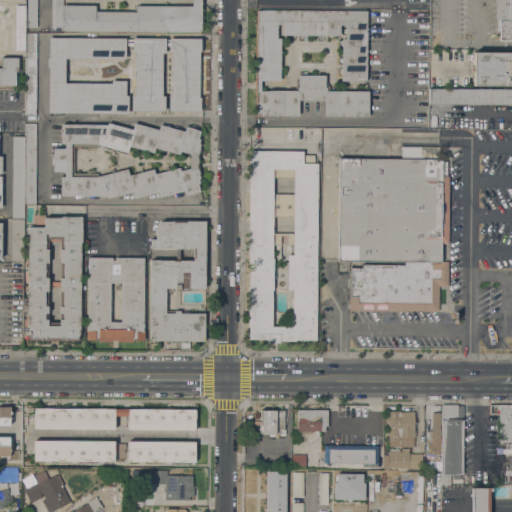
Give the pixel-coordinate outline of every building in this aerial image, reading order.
[(0,0),(0,68),(1,68),(2,57),(18,57),(18,71),(15,71),(15,85),(0,85),(0,0)] [(36,0),(36,27),(26,27),(26,0),(36,0)] [(136,11),(136,5),(192,6),(192,0),(201,0),(201,30),(198,30),(198,32),(62,31),(62,27),(51,27),(51,0),(62,0),(62,5),(95,5),(95,11),(136,11)] [(511,0),(511,40),(499,40),(500,21),(495,21),(495,0),(511,0)] [(15,50),(15,5),(25,5),(25,34),(25,51),(15,50)] [(341,81),(341,39),(345,39),(345,25),(339,25),(339,36),(282,35),(282,25),(277,25),(277,38),(280,38),(280,81),(260,81),(260,90),(297,91),(297,87),(298,87),(298,75),(325,75),(325,87),(326,87),(326,91),(368,91),(368,116),(324,116),(324,100),(298,100),(298,116),(254,116),(254,92),(254,79),(255,79),(255,24),(256,24),(256,10),(366,10),(366,81),(341,81)] [(25,34),(36,34),(35,115),(24,115),(25,51),(25,34)] [(125,38),(125,40),(132,40),(132,38),(165,38),(165,40),(169,40),(169,38),(201,38),(200,111),(168,110),(168,96),(171,96),(172,53),(169,53),(169,46),(165,46),(165,53),(162,53),(161,96),(164,96),(164,111),(131,110),(132,96),(135,96),(135,54),(132,54),(132,47),(125,47),(125,59),(65,58),(64,83),(111,83),(111,81),(125,81),(125,96),(127,96),(127,113),(62,113),(62,116),(49,115),(49,113),(48,113),(48,67),(47,67),(47,58),(48,58),(49,37),(125,38)] [(511,85),(505,85),(473,85),(474,52),(511,52),(511,85)] [(429,90),(511,90),(511,104),(428,104),(429,90)] [(24,123),(36,123),(35,204),(23,204),(24,137),(24,123)] [(131,192),(107,198),(106,196),(60,196),(60,177),(64,177),(64,172),(52,172),(53,148),(64,148),(64,145),(61,145),(61,124),(107,125),(108,123),(132,130),(134,123),(158,130),(160,124),(184,132),(185,126),(200,131),(198,138),(200,139),(198,143),(200,144),(199,148),(199,149),(197,156),(198,160),(198,162),(197,166),(199,174),(198,174),(200,178),(198,179),(199,183),(197,184),(199,192),(184,195),(183,191),(159,197),(158,192),(133,198),(131,192)] [(23,204),(23,218),(11,218),(12,137),(24,137),(23,204)] [(337,261),(338,158),(400,158),(401,146),(438,147),(438,159),(441,159),(441,162),(446,162),(446,176),(448,176),(448,244),(441,244),(441,262),(403,261),(337,261)] [(266,343),(266,339),(248,339),(248,326),(249,151),(302,151),(302,155),(314,155),(313,163),(317,163),(315,340),(295,340),(295,341),(279,341),(279,343),(266,343)] [(28,340),(28,334),(27,334),(27,311),(23,311),(23,304),(23,299),(26,299),(26,305),(27,305),(28,226),(44,227),(44,218),(60,218),(60,216),(82,217),(81,242),(80,242),(79,335),(79,341),(28,340)] [(23,220),(23,263),(11,263),(11,220),(23,220)] [(165,342),(165,341),(149,341),(150,260),(175,260),(175,248),(150,248),(150,239),(155,239),(155,229),(155,228),(156,226),(157,225),(158,223),(161,221),(171,221),(205,221),(204,288),(180,288),(180,290),(165,290),(165,313),(174,313),(174,311),(180,311),(180,313),(204,313),(204,341),(188,341),(188,342),(165,342)] [(118,342),(118,340),(112,340),(112,342),(97,342),(97,340),(86,340),(86,331),(87,331),(88,257),(111,257),(111,260),(115,260),(115,257),(143,258),(142,332),(144,332),(144,340),(132,340),(132,342),(118,342)] [(441,262),(447,262),(447,286),(438,286),(438,311),(349,310),(349,296),(350,268),(361,268),(361,264),(403,265),(403,261),(441,262)] [(511,442),(498,442),(499,414),(488,414),(488,404),(511,404),(511,447),(503,448),(502,443),(511,443),(511,442)] [(462,474),(450,474),(450,484),(441,484),(441,405),(457,405),(457,420),(463,420),(462,474)] [(0,406),(9,406),(9,425),(0,424),(0,406)] [(34,408),(195,410),(194,430),(127,429),(128,416),(114,416),(114,429),(34,428),(34,408)] [(324,431),(318,431),(318,432),(314,432),(314,431),(311,431),(311,434),(298,433),(298,431),(297,431),(297,409),(327,410),(327,427),(324,427),(324,431)] [(260,410),(284,410),(283,429),(285,429),(285,436),(279,436),(279,434),(278,434),(278,436),(274,436),(268,436),(268,434),(260,434),(260,433),(258,430),(258,427),(260,425),(260,410)] [(388,444),(388,411),(398,411),(398,412),(409,412),(409,411),(414,411),(414,430),(414,437),(413,437),(413,446),(420,446),(420,453),(412,453),(413,446),(399,446),(399,444),(388,444)] [(439,462),(425,462),(425,453),(427,453),(427,443),(425,443),(425,431),(431,431),(431,412),(440,412),(439,462)] [(0,436),(9,437),(9,456),(0,456),(0,436)] [(114,461),(33,461),(34,440),(114,441),(114,443),(125,444),(125,458),(114,458),(114,461)] [(194,442),(194,462),(127,461),(127,441),(194,442)] [(377,446),(377,464),(376,464),(376,467),(363,467),(363,463),(330,463),(330,466),(326,466),(326,463),(323,463),(323,445),(377,446)] [(388,467),(388,451),(408,451),(408,453),(422,453),(422,467),(388,467)] [(305,468),(291,468),(291,454),(305,455),(305,468)] [(0,468),(17,468),(17,472),(20,472),(20,480),(17,480),(17,482),(0,482),(0,468)] [(166,475),(193,475),(193,487),(194,487),(194,496),(189,496),(189,500),(164,500),(165,484),(152,484),(152,470),(166,470),(166,475)] [(37,482),(34,476),(43,471),(47,479),(56,474),(56,475),(58,474),(63,484),(61,485),(70,502),(49,511),(42,499),(45,498),(42,493),(40,494),(41,497),(30,503),(23,489),(37,482)] [(285,511),(266,511),(266,471),(285,471),(285,511)] [(303,472),(302,511),(291,511),(292,472),(303,472)] [(328,473),(327,504),(318,504),(318,472),(328,473)] [(336,473),(362,474),(362,483),(364,483),(364,499),(350,499),(350,500),(346,500),(346,499),(334,499),(334,482),(336,482),(336,481),(335,481),(335,475),(336,475),(336,473)] [(0,490),(8,488),(14,502),(3,506),(4,507),(0,509),(0,490)] [(471,511),(471,488),(489,488),(489,511),(471,511)] [(67,511),(71,510),(72,511),(87,503),(87,502),(96,497),(102,508),(96,511),(67,511)]
